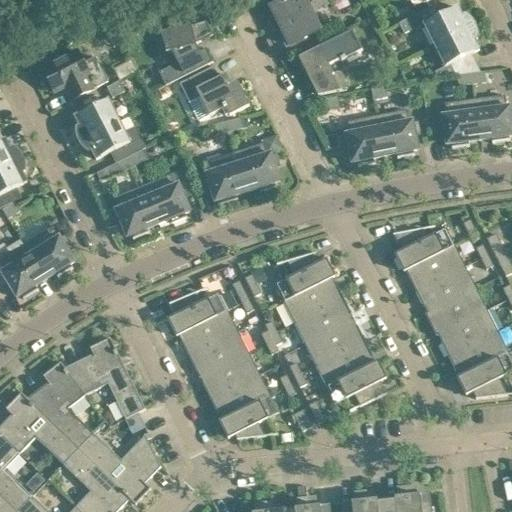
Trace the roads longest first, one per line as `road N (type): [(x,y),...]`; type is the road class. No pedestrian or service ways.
road 1 (residential): [(456,444),(334,205)]
road 2 (residential): [(206,472),(456,444)]
road 3 (residential): [(115,280),(14,69)]
road 4 (residential): [(115,280),(334,205)]
road 5 (residential): [(334,205),(233,6)]
road 6 (residential): [(206,472),(115,280)]
road 7 (residential): [(334,205),(511,175)]
road 8 (residential): [(0,356),(115,280)]
